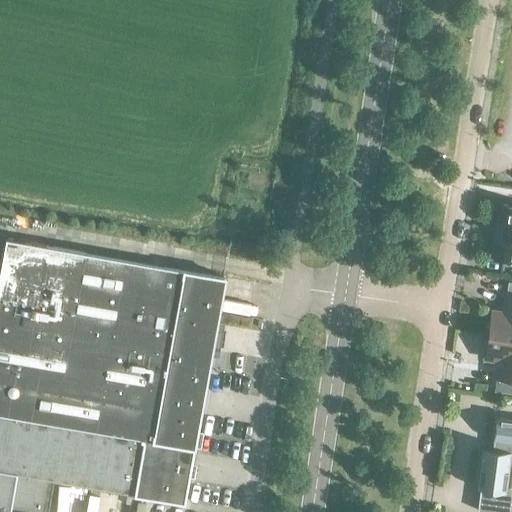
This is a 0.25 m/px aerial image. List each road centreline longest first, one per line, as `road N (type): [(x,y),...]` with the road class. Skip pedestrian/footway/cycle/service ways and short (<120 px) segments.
road 1 (unclassified): [(442,310),(492,0)]
road 2 (secondary): [(345,295),(391,0)]
road 3 (unclassified): [(253,511),(290,287),(345,295)]
road 4 (secondary): [(312,511),(345,295)]
road 5 (unclassified): [(410,511),(442,310)]
